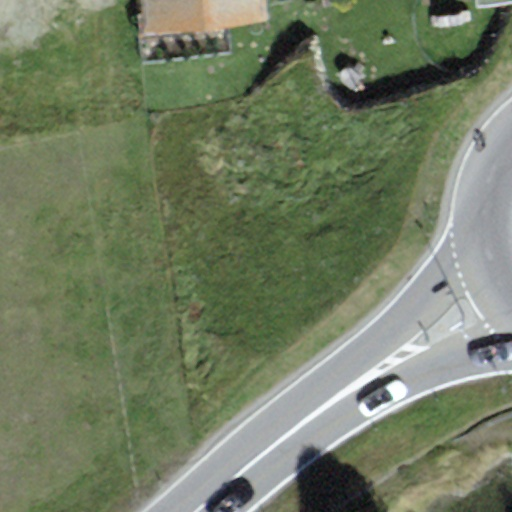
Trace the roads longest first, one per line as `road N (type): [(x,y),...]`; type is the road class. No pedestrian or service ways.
road 1 (primary): [(496,295),(340,398),(199,511)]
road 2 (primary): [(511,142),(492,168),(480,210),(481,254),(496,295)]
